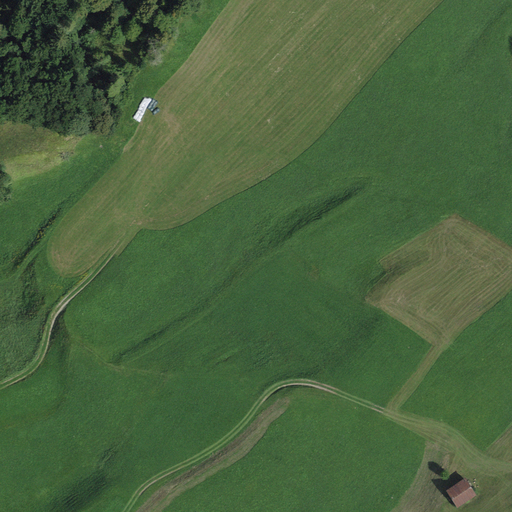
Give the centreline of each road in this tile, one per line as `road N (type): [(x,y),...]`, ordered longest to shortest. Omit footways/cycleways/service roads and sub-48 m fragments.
road 1 (track): [(0,386),(35,368),(52,312),(111,252),(168,164),(204,139),(244,137),(322,180),(368,175),(421,192)]
road 2 (track): [(126,511),(140,491),(199,457),(275,387),(295,379),(442,424),(492,460),(511,464)]
